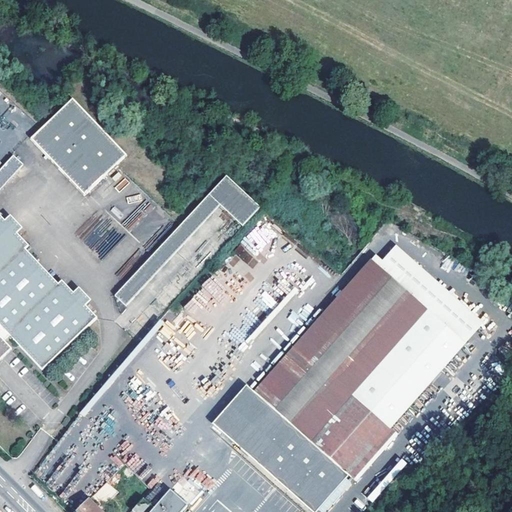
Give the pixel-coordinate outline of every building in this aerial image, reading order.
[(72,97),(30,138),(84,193),(126,153),(72,97)] [(0,188),(23,164),(13,155),(0,168),(0,188)] [(242,227),(260,208),(226,177),(116,299),(127,309),(220,207),(242,227)] [(119,192),(129,183),(125,178),(115,187),(119,192)] [(140,194),(126,197),(128,203),(141,200),(140,194)] [(114,207),(111,210),(119,218),(123,214),(114,207)] [(25,243),(0,216),(0,352),(8,346),(0,339),(6,333),(39,367),(93,314),(58,278),(54,281),(45,271),(40,276),(26,262),(32,256),(22,246),(25,243)] [(259,232),(255,237),(298,276),(302,271),(259,232)] [(232,268),(241,259),(234,253),(225,262),(232,268)] [(345,476),(387,428),(463,342),(370,259),(253,391),(268,405),(235,443),(313,511),(345,476)] [(213,297),(218,301),(226,292),(211,277),(182,307),(193,317),(213,297)] [(172,323),(176,314),(169,311),(165,320),(172,323)] [(158,334),(168,341),(175,331),(165,324),(158,334)] [(268,405),(253,391),(246,385),(212,423),(235,443),(268,405)] [(387,428),(345,476),(352,482),(394,434),(387,428)] [(401,458),(367,498),(372,502),(406,463),(401,458)] [(188,477),(205,492),(214,482),(196,467),(188,477)] [(100,511),(99,511),(118,492),(106,482),(76,511),(100,511)] [(179,511),(185,506),(171,493),(156,509),(143,497),(132,510),(134,511),(179,511)]
